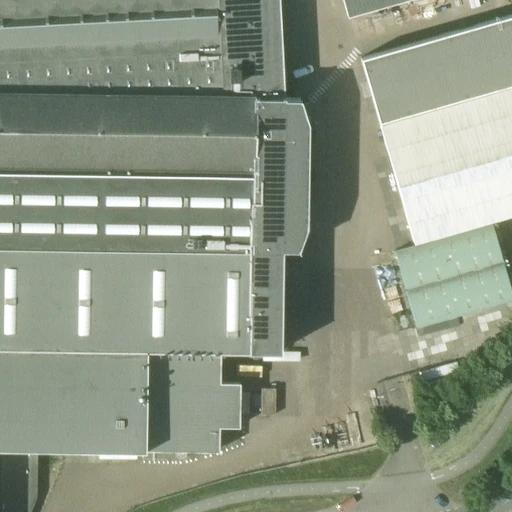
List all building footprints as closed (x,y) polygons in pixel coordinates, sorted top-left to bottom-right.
[(219,349),(248,350),(253,84),(223,82),(218,0),(0,0),(0,444),(143,449),(142,459),(182,460),(182,450),(217,450),(218,426),(238,426),(238,383),(218,382),(219,349)] [(218,0),(223,82),(253,84),(248,350),(280,351),(281,249),(297,249),(306,226),(307,124),(299,100),(283,100),(278,0),(218,0)] [(342,0),(347,15),(399,0),(342,0)] [(431,236),(432,238),(445,231),(451,233),(450,231),(511,213),(511,14),(360,58),(412,242),(431,236)] [(445,231),(426,236),(426,238),(387,249),(410,325),(507,297),(485,221),(446,233),(445,231)] [(275,388),(261,388),(260,414),(274,415),(275,388)] [(0,444),(0,511),(29,511),(36,496),(36,448),(0,444)]
